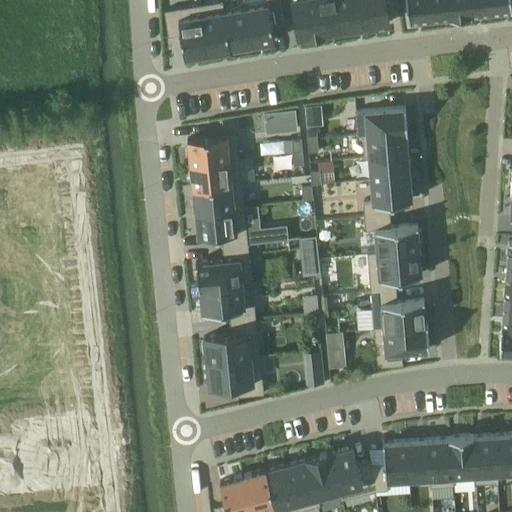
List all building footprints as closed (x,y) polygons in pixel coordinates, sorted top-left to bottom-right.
[(267,0),(268,3),(245,7),(251,44),(275,41),(272,25),(284,23),(280,0),(267,0)] [(323,33),(317,0),(293,0),(299,38),(324,34),(324,33),(323,33)] [(339,0),(317,0),(323,33),(324,33),(344,29),(339,0)] [(339,0),(344,29),(364,26),(365,26),(360,0),(339,0)] [(360,0),(365,26),(364,26),(364,27),(389,23),(386,7),(399,5),(398,0),(360,0)] [(430,20),(427,0),(406,0),(409,23),(430,20)] [(448,0),(427,0),(430,20),(450,18),(451,18),(448,0)] [(469,0),(448,0),(451,18),(450,18),(450,19),(473,17),(473,16),(471,16),(469,0)] [(473,16),(492,14),(490,0),(469,0),(471,16),(473,16)] [(490,0),(492,14),(511,11),(511,7),(511,0),(490,0)] [(223,1),(201,4),(209,53),(231,49),(231,48),(230,48),(223,10),(225,10),(223,1)] [(201,4),(164,10),(169,36),(181,34),(185,56),(209,53),(201,4)] [(225,10),(223,10),(230,48),(231,48),(251,44),(245,7),(225,10)] [(406,130),(406,131),(408,131),(405,106),(355,111),(358,135),(362,135),(362,134),(406,130)] [(295,110),(280,111),(281,122),(296,120),(295,110)] [(306,126),(308,138),(318,138),(316,125),(306,126)] [(364,158),(369,157),(369,156),(408,153),(406,131),(406,130),(362,134),(362,135),(364,158)] [(188,138),(190,163),(239,158),(237,133),(188,138)] [(293,152),(303,151),(302,138),(292,139),(293,152)] [(318,138),(308,138),(308,139),(309,152),(319,151),(318,138)] [(304,164),(303,151),(293,152),(294,165),(304,164)] [(369,156),(369,157),(371,179),(410,176),(408,153),(369,156)] [(239,158),(190,163),(193,187),(242,181),(239,158)] [(311,171),(312,184),(322,183),(321,170),(311,171)] [(364,216),(390,214),(389,201),(412,199),(410,176),(371,179),(373,201),(363,202),(364,216)] [(195,210),(244,205),(242,181),(193,187),(195,210)] [(311,187),(301,187),(302,200),(312,199),(311,187)] [(223,245),(248,243),(244,205),(195,210),(198,235),(221,233),(223,245)] [(19,206),(0,207),(0,232),(2,247),(23,244),(19,206)] [(391,226),(390,214),(364,216),(366,230),(375,229),(377,251),(377,252),(420,249),(420,244),(422,244),(421,229),(418,229),(418,224),(391,226)] [(287,223),(276,225),(278,240),(288,238),(287,223)] [(316,235),(301,237),(302,247),(317,245),(316,235)] [(252,282),(248,243),(223,245),(224,259),(196,261),(199,287),(200,287),(200,286),(247,281),(248,282),(252,282)] [(367,252),(371,291),(396,288),(395,276),(422,274),(420,249),(377,252),(377,251),(367,252)] [(16,267),(4,268),(5,278),(17,276),(16,267)] [(230,321),(256,318),(255,304),(250,305),(248,282),(247,281),(200,286),(200,287),(202,311),(229,309),(230,321)] [(30,284),(0,287),(0,305),(31,302),(30,284)] [(396,288),(371,291),(374,328),(426,323),(426,322),(424,298),(397,301),(396,288)] [(31,302),(0,305),(0,320),(33,317),(31,302)] [(511,307),(504,307),(503,327),(502,329),(511,329),(511,307)] [(33,317),(0,320),(0,336),(33,333),(33,332),(31,332),(30,319),(33,319),(33,317)] [(207,356),(208,361),(260,355),(256,318),(230,321),(232,333),(205,336),(206,341),(202,341),(204,357),(207,356)] [(427,322),(426,322),(426,323),(374,328),(377,366),(403,363),(402,351),(430,348),(427,322)] [(511,329),(502,329),(503,327),(501,327),(500,351),(511,351),(511,329)] [(342,331),(326,332),(328,348),(344,346),(342,331)] [(33,333),(0,336),(0,352),(35,349),(33,333)] [(35,349),(0,352),(0,368),(36,364),(35,349)] [(321,350),(308,351),(309,363),(322,362),(321,350)] [(260,355),(208,361),(210,386),(237,383),(238,396),(264,393),(260,355)] [(36,364),(0,368),(0,378),(1,384),(38,380),(36,364)] [(38,380),(1,384),(2,399),(41,395),(41,394),(38,394),(36,381),(38,381),(38,380)] [(41,395),(2,399),(4,415),(43,411),(41,395)] [(43,411),(4,415),(6,433),(45,429),(43,411)] [(511,432),(494,434),(497,472),(498,472),(511,471),(511,432)] [(473,435),(474,435),(474,434),(449,436),(449,437),(450,437),(453,480),(454,480),(475,479),(476,478),(473,435)] [(494,434),(474,435),(473,435),(476,478),(475,479),(475,483),(499,482),(498,472),(497,472),(494,434)] [(450,437),(449,437),(428,438),(431,477),(430,477),(431,486),(454,485),(454,480),(453,480),(450,437)] [(410,478),(430,477),(431,477),(428,438),(407,440),(409,478),(410,478)] [(385,463),(372,464),(371,464),(375,490),(388,489),(387,479),(409,478),(407,440),(383,442),(385,463)] [(340,494),(340,495),(341,499),(375,490),(371,464),(372,464),(371,460),(357,464),(352,446),(330,453),(329,453),(340,494)] [(319,500),(340,495),(340,494),(329,453),(330,453),(330,451),(306,458),(306,459),(307,459),(318,500),(319,500)] [(321,505),(319,500),(318,500),(307,459),(306,459),(286,464),(297,506),(298,511),(321,505)] [(277,511),(278,511),(297,506),(286,464),(266,470),(265,470),(277,511)] [(243,475),(253,511),(277,511),(278,511),(277,511),(265,470),(266,470),(266,468),(243,475)] [(215,511),(253,511),(243,475),(220,481),(226,503),(214,506),(215,511)]
